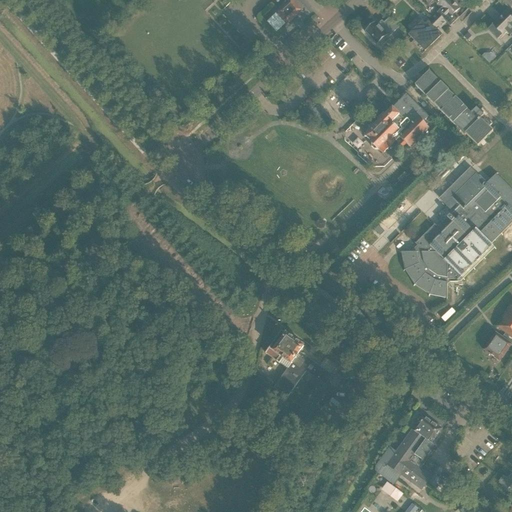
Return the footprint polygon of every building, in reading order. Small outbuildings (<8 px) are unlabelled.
[(292,0),(289,0),(275,13),(284,22),(300,8),(292,0)] [(424,0),(429,5),(433,1),(441,9),(431,19),(438,26),(440,28),(446,23),(450,27),(459,18),(455,14),(460,9),(451,0),(424,0)] [(511,16),(510,18),(506,13),(488,30),(498,40),(506,32),(511,37),(511,16)] [(438,26),(431,19),(425,25),(422,22),(409,35),(425,52),(442,35),(435,28),(438,26)] [(382,21),(377,26),(375,23),(366,32),(377,44),(387,36),(388,38),(393,34),(392,33),(396,30),(387,20),(384,23),(382,21)] [(399,57),(393,62),(400,69),(405,64),(399,57)] [(465,136),(466,135),(478,147),(493,132),(488,128),(492,124),(476,109),(471,114),(429,72),(415,86),(465,136)] [(385,116),(384,115),(378,121),(379,122),(374,127),(373,126),(371,127),(369,130),(370,131),(367,134),(365,134),(365,138),(367,138),(372,143),(371,143),(371,147),(374,150),(378,150),(379,150),(383,154),(399,138),(409,148),(414,144),(429,129),(426,126),(428,124),(425,121),(428,118),(406,95),(392,109),(385,116)] [(511,190),(496,175),(487,184),(475,173),(450,197),(460,206),(438,228),(435,225),(415,244),(420,249),(416,253),(402,253),(405,270),(405,271),(415,285),(417,287),(429,295),(430,295),(447,299),(447,280),(458,280),(461,277),(463,279),(495,248),(491,244),(501,234),(511,223),(511,190)] [(382,200),(392,201),(392,192),(383,191),(382,200)] [(327,224),(326,222),(325,221),(324,220),(322,219),(320,219),(319,219),(317,220),(316,222),(316,224),(316,226),(316,227),(318,229),(319,229),(321,230),(323,230),(324,229),(325,228),(326,226),(327,224)] [(505,340),(509,336),(511,338),(511,304),(496,327),(505,333),(502,338),(496,333),(484,351),(500,362),(511,345),(505,340)] [(300,353),(304,347),(282,331),(265,354),(288,370),(274,388),(287,398),(306,372),(325,385),(332,376),(300,353)] [(397,453),(389,447),(378,463),(377,472),(394,484),(401,475),(422,491),(432,478),(420,469),(436,447),(431,444),(434,439),(435,440),(442,429),(422,415),(415,425),(416,426),(397,453)] [(405,426),(401,432),(405,434),(409,429),(405,426)] [(492,453),(495,448),(489,444),(485,448),(492,453)] [(480,468),(483,462),(478,459),(474,466),(480,468)] [(430,485),(436,488),(440,479),(435,477),(430,485)] [(441,481),(436,488),(442,492),(447,485),(441,481)] [(381,490),(397,502),(403,495),(387,483),(381,490)]
